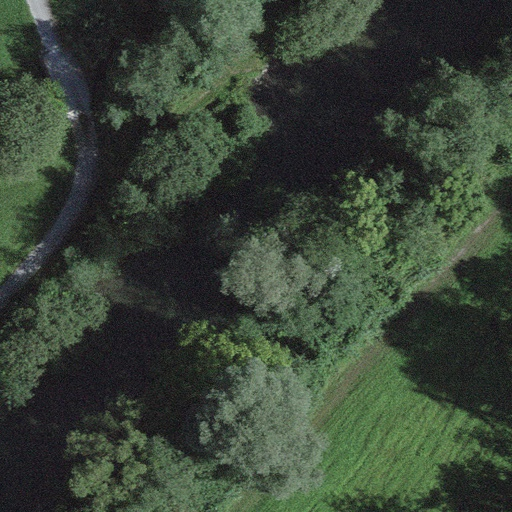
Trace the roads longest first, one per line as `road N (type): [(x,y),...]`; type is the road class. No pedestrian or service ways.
road 1 (track): [(511,227),(313,419),(234,511)]
road 2 (track): [(0,311),(47,257),(84,195),(92,162),(85,117),(40,0)]
